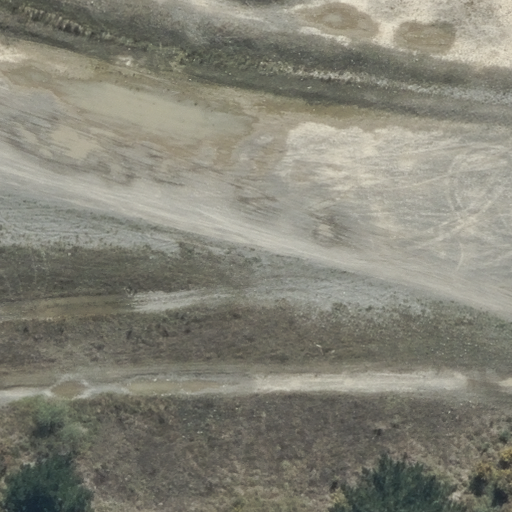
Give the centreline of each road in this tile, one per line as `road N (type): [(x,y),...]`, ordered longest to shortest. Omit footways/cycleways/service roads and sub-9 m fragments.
road 1 (track): [(0,79),(41,97),(511,182)]
road 2 (track): [(0,394),(511,376)]
